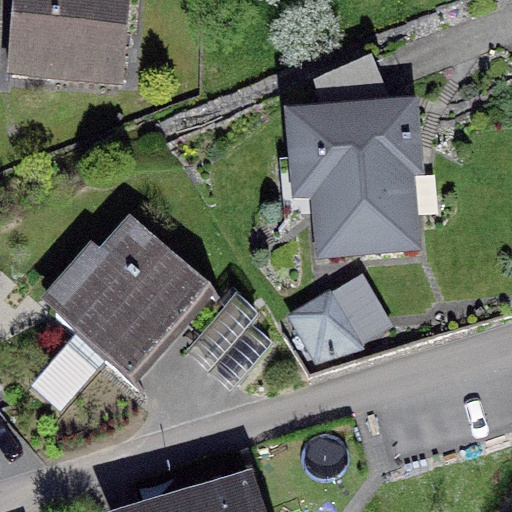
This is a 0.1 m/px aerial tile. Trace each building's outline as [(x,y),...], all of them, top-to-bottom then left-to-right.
[(117,68),(122,0),(11,0),(5,75),(47,79),(48,63),(117,68)] [(409,152),(406,114),(288,125),(291,168),(311,171),(318,258),(409,250),(400,153),(409,152)] [(173,322),(179,327),(205,296),(131,231),(52,321),(126,387),(154,355),(149,350),(173,322)] [(333,357),(353,351),(325,303),(289,324),(312,363),(322,360),(324,365),(334,361),(333,357)] [(252,325),(229,304),(189,349),(235,389),(267,353),(244,334),(252,325)] [(254,511),(249,491),(178,511),(254,511)]
